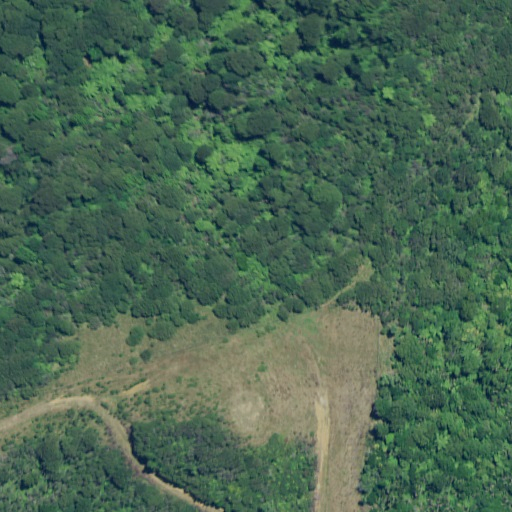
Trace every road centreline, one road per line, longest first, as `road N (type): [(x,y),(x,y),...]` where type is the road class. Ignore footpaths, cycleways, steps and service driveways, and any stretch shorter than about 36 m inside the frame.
road 1 (track): [(319,511),(327,426),(321,331),(333,302),(367,263),(392,206),(456,141),(511,18)]
road 2 (track): [(228,511),(147,467),(122,422),(100,403),(70,398),(0,430)]
